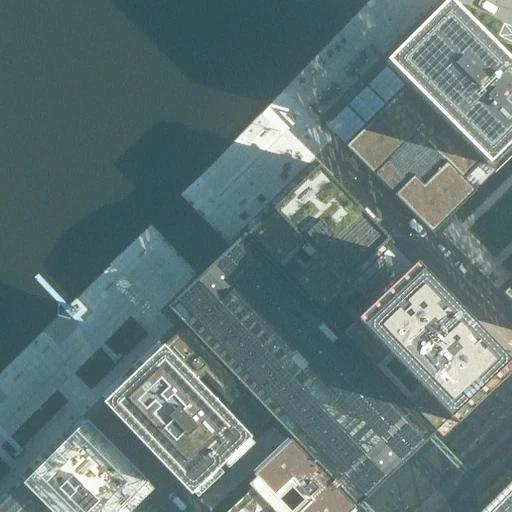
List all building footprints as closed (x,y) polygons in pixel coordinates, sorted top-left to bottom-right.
[(511,60),(451,0),(447,0),(323,124),(433,235),(511,155),(511,60)] [(316,166),(247,232),(321,310),(346,287),(341,282),(386,239),(316,166)] [(511,184),(479,217),(511,249),(511,184)] [(247,232),(167,307),(183,324),(181,326),(269,419),(289,440),(354,508),(435,431),(349,339),(321,310),(247,232)] [(422,270),(349,339),(435,431),(509,361),(422,270)] [(181,326),(100,403),(189,496),(269,419),(181,326)] [(0,505),(0,511),(118,511),(148,483),(87,420),(0,505)] [(251,489),(226,511),(349,511),(354,508),(289,440),(252,475),(256,479),(247,486),(251,489)] [(511,511),(511,478),(476,511),(511,511)]
